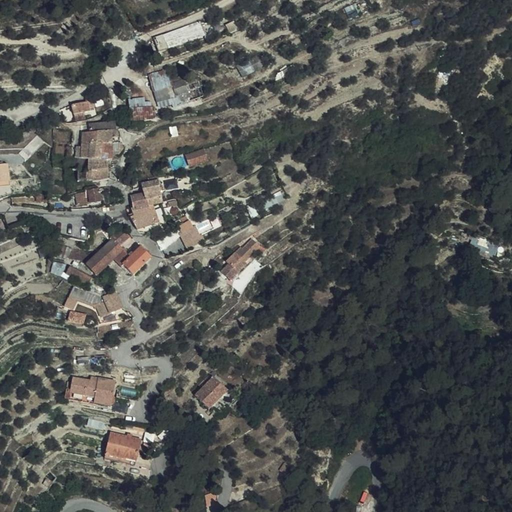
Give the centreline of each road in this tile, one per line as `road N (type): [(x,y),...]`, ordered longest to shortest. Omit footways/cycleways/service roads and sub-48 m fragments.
road 1 (track): [(511,24),(484,37),(401,46),(311,71),(127,147)]
road 2 (unclassified): [(380,511),(375,453),(359,450),(328,511)]
road 3 (track): [(130,48),(111,41),(66,53),(0,39)]
road 4 (track): [(0,131),(113,77)]
